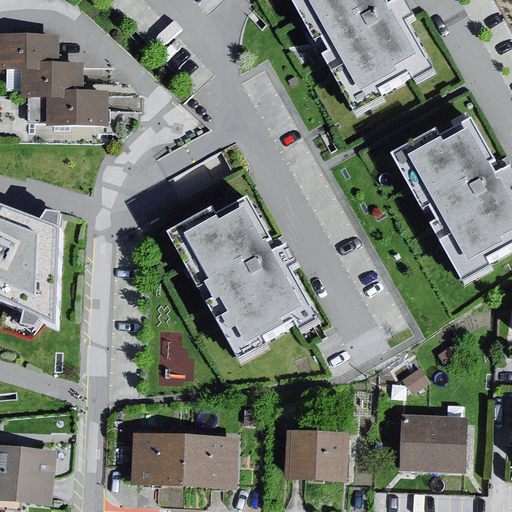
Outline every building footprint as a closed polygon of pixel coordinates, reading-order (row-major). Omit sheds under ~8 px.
[(302,0),(360,110),(386,94),(381,87),(400,75),(404,82),(427,67),(404,26),(410,22),(399,0),(396,0),(390,4),(387,0),(302,0)] [(57,39),(0,37),(0,67),(17,67),(17,94),(44,94),(45,67),(56,67),(57,39)] [(83,67),(56,67),(45,67),(44,94),(43,129),(69,130),(69,91),(83,92),(83,67)] [(108,94),(83,92),(69,91),(69,130),(106,131),(108,94)] [(440,144),(406,163),(466,279),(492,262),(488,255),(507,243),(510,250),(511,249),(511,196),(511,194),(511,193),(511,181),(505,167),(496,172),(474,134),(443,150),(440,144)] [(245,195),(169,238),(243,369),(319,326),(292,279),(302,274),(291,253),(281,259),(245,195)] [(0,301),(53,328),(57,234),(0,215),(0,301)] [(466,423),(402,419),(399,475),(463,478),(466,423)] [(346,441),(285,438),(283,486),(343,489),(346,441)] [(238,443),(134,439),(132,494),(236,497),(238,443)] [(56,456),(0,452),(0,507),(53,510),(56,456)]
